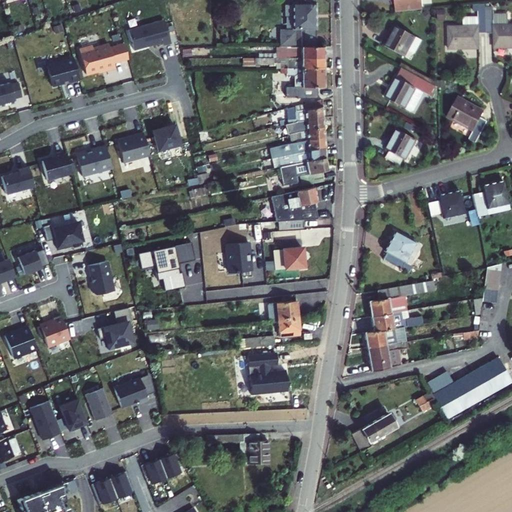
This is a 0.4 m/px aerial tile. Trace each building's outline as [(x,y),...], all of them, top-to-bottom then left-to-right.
[(412,11),(422,10),(421,0),(389,0),(390,0),(392,0),(393,3),(394,13),(412,11)] [(315,30),(315,3),(305,3),(292,3),(292,30),(315,30)] [(81,10),(79,4),(73,7),(75,13),(81,10)] [(477,18),(478,26),(478,34),(486,34),(485,11),(485,7),(485,5),(477,5),(477,18)] [(427,21),(432,18),(427,11),(422,14),(427,21)] [(493,26),(493,14),(493,11),(485,11),(486,34),(493,33),(493,26)] [(493,14),(493,26),(507,25),(507,14),(493,14)] [(163,20),(128,30),(133,50),(162,43),(162,46),(170,43),(163,20)] [(22,25),(14,27),(16,33),(24,30),(22,25)] [(61,25),(53,27),(55,34),(63,32),(61,25)] [(511,25),(507,25),(493,26),(493,33),(494,48),(511,47),(511,25)] [(404,57),(415,37),(395,26),(384,46),(404,57)] [(478,34),(478,26),(464,26),(448,27),(448,49),(478,49),(478,34)] [(315,47),(315,30),(292,30),(279,30),(279,47),(300,47),(315,47)] [(114,68),(113,63),(109,48),(108,44),(92,49),(91,46),(78,49),(85,74),(102,69),(103,71),(114,68)] [(109,48),(113,63),(127,58),(123,44),(109,48)] [(273,58),(300,58),(300,47),(279,47),(276,47),(276,54),(258,54),(258,58),(273,58)] [(315,47),(300,47),(300,58),(323,58),(323,47),(315,47)] [(73,58),(45,65),(51,86),(63,83),(63,82),(68,80),(69,83),(79,80),(73,58)] [(255,64),(255,58),(243,58),(243,66),(255,66),(255,64)] [(300,58),(273,58),(273,63),(281,63),(281,68),(286,68),(300,68),(300,58)] [(323,58),(300,58),(300,68),(323,68),(323,58)] [(300,68),(286,68),(286,74),(286,76),(294,76),(294,87),(300,87),(300,68)] [(323,68),(300,68),(300,87),(317,87),(323,87),(323,68)] [(395,78),(424,93),(437,100),(437,87),(401,68),(395,78)] [(413,113),(424,93),(395,78),(385,98),(413,113)] [(0,104),(14,100),(13,99),(9,84),(9,82),(0,84),(0,104)] [(9,84),(13,99),(21,97),(17,82),(9,84)] [(294,87),(287,87),(287,97),(300,97),(300,87),(294,87)] [(317,87),(300,87),(300,97),(317,97),(317,87)] [(473,131),(480,118),(483,111),(457,97),(446,117),(473,131)] [(322,100),(303,105),(304,111),(322,108),(322,100)] [(294,107),(295,122),(305,121),(304,111),(303,105),(294,107)] [(287,123),(295,122),(294,107),(286,109),(287,123)] [(323,117),(322,108),(304,111),(305,121),(323,117)] [(323,117),(305,121),(305,131),(323,127),(323,117)] [(480,118),(473,131),(468,139),(475,142),(487,121),(480,118)] [(305,131),(305,121),(285,125),(286,133),(288,132),(295,130),(296,133),(305,131)] [(174,124),(152,130),(157,150),(179,144),(174,124)] [(406,133),(409,127),(405,124),(401,131),(406,133)] [(286,133),(285,125),(276,127),(278,135),(286,133)] [(323,127),(305,131),(306,141),(324,137),(323,127)] [(389,151),(403,159),(405,160),(416,140),(396,129),(385,149),(389,151)] [(306,141),(305,131),(296,133),(289,135),(291,141),(297,140),(297,143),(306,141)] [(135,136),(117,141),(122,162),(149,155),(142,132),(134,135),(135,136)] [(324,137),(306,141),(307,151),(325,147),(324,137)] [(272,159),(307,151),(306,141),(297,143),(270,149),(272,159)] [(75,155),(81,176),(111,168),(104,145),(90,149),(90,150),(75,155)] [(325,147),(307,151),(307,161),(324,158),(326,157),(325,147)] [(307,161),(307,151),(272,159),(274,168),(278,167),(305,162),(307,161)] [(400,166),(403,159),(389,151),(386,158),(400,166)] [(41,161),(47,180),(71,173),(65,153),(57,155),(57,156),(41,161)] [(209,163),(217,161),(215,154),(208,156),(209,163)] [(307,161),(305,162),(307,174),(321,172),(327,171),(324,158),(307,161)] [(307,174),(305,162),(278,167),(282,185),(297,182),(296,177),(299,176),(307,174)] [(198,173),(206,171),(205,165),(196,167),(198,173)] [(17,170),(0,175),(5,193),(33,186),(27,166),(17,169),(17,170)] [(323,181),(321,172),(307,174),(299,176),(301,186),(323,181)] [(199,184),(209,182),(207,173),(197,175),(199,184)] [(198,184),(197,178),(187,180),(188,186),(198,184)] [(483,191),(487,214),(510,210),(504,181),(481,186),(483,191)] [(195,197),(208,194),(207,188),(194,191),(195,197)] [(295,192),(298,206),(314,202),(316,202),(313,188),(295,192)] [(120,192),(122,200),(132,197),(130,189),(120,192)] [(459,191),(438,196),(442,218),(464,213),(459,191)] [(477,217),(487,214),(483,191),(472,194),(477,217)] [(270,197),(275,222),(278,221),(303,220),(317,219),(314,202),(298,206),(295,192),(270,197)] [(440,214),(437,201),(428,203),(431,216),(440,214)] [(474,210),(467,212),(471,227),(478,225),(474,210)] [(223,221),(224,227),(235,225),(233,218),(223,221)] [(278,230),(303,228),(303,220),(278,221),(278,230)] [(78,221),(52,227),(55,239),(57,250),(66,248),(66,245),(82,241),(78,221)] [(46,241),(55,239),(52,227),(52,226),(43,228),(46,241)] [(386,253),(410,265),(420,245),(394,231),(384,251),(386,253)] [(271,233),(263,233),(263,241),(271,240),(271,233)] [(248,242),(226,244),(229,273),(241,271),(242,276),(251,275),(248,242)] [(172,247),(176,264),(195,260),(191,243),(172,247)] [(156,274),(177,270),(176,264),(172,247),(151,251),(154,267),(156,274)] [(282,250),(284,268),(284,269),(303,267),(301,248),(282,249),(282,250)] [(35,252),(40,266),(48,263),(42,249),(35,252)] [(41,268),(40,266),(35,252),(34,250),(17,257),(24,274),(41,268)] [(277,268),(284,268),(282,250),(275,251),(277,268)] [(141,269),(154,267),(151,251),(137,254),(141,269)] [(412,267),(410,265),(386,253),(383,260),(408,273),(412,267)] [(7,259),(0,261),(0,281),(14,276),(7,259)] [(114,290),(107,261),(88,265),(90,277),(91,276),(93,282),(90,282),(93,292),(96,294),(114,290)] [(484,281),(499,283),(501,262),(486,266),(484,281)] [(177,270),(156,274),(157,281),(162,280),(165,291),(184,287),(181,273),(178,274),(177,270)] [(378,300),(389,298),(403,296),(434,291),(432,281),(376,291),(378,300)] [(483,287),(498,289),(499,283),(484,281),(483,287)] [(496,302),(498,289),(483,287),(482,298),(481,301),(496,302)] [(403,296),(389,298),(392,313),(400,312),(406,311),(403,296)] [(370,317),(392,313),(389,298),(378,300),(368,302),(370,317)] [(482,298),(472,300),(475,315),(480,314),(481,301),(482,298)] [(296,301),(275,303),(277,319),(297,317),(296,301)] [(270,320),(277,319),(275,303),(268,304),(270,320)] [(126,320),(127,321),(131,320),(127,306),(113,310),(116,322),(126,320)] [(400,312),(392,313),(394,328),(403,327),(421,324),(420,316),(408,318),(401,319),(400,312)] [(384,330),(394,328),(392,313),(370,317),(373,331),(384,330)] [(53,320),(39,326),(44,338),(47,346),(69,337),(60,314),(52,318),(53,320)] [(279,337),(299,335),(297,317),(277,319),(279,337)] [(157,319),(146,320),(147,329),(158,328),(157,319)] [(116,322),(102,326),(105,335),(108,348),(118,346),(118,344),(131,340),(127,321),(126,320),(116,322)] [(105,335),(102,326),(96,327),(99,337),(105,335)] [(15,331),(4,335),(12,357),(36,348),(28,327),(20,330),(20,331),(16,333),(15,331)] [(394,328),(384,330),(386,345),(405,341),(403,327),(394,328)] [(477,337),(478,329),(477,329),(473,330),(453,333),(454,338),(463,337),(464,339),(467,339),(467,338),(477,337)] [(386,345),(384,330),(373,331),(363,333),(366,348),(386,345)] [(239,348),(275,344),(274,336),(238,339),(239,348)] [(405,341),(386,345),(390,367),(400,365),(397,350),(406,348),(405,341)] [(371,371),(390,367),(386,345),(366,348),(371,371)] [(251,395),(287,391),(285,370),(269,372),(268,365),(276,364),(275,353),(246,356),(251,395)] [(446,419),(511,382),(498,358),(452,383),(432,395),(437,402),(446,419)] [(426,383),(430,391),(432,395),(452,383),(446,372),(426,383)] [(149,373),(139,378),(145,394),(153,391),(149,373)] [(113,387),(121,407),(138,401),(138,403),(147,399),(145,394),(139,378),(113,387)] [(102,388),(85,394),(94,420),(112,413),(102,388)] [(436,402),(430,391),(421,396),(425,402),(431,398),(434,403),(436,402)] [(425,402),(421,396),(415,400),(421,411),(434,403),(431,398),(425,402)] [(77,399),(58,406),(63,417),(67,428),(68,430),(86,423),(77,399)] [(48,400),(29,407),(42,440),(61,432),(48,400)] [(361,429),(368,442),(395,427),(387,413),(361,429)] [(60,430),(67,428),(63,417),(56,419),(60,430)] [(371,446),(368,442),(361,429),(351,434),(361,452),(371,446)] [(239,442),(239,454),(247,454),(247,464),(268,463),(268,440),(258,441),(256,441),(255,433),(206,435),(206,443),(239,442)] [(6,437),(0,439),(0,461),(13,456),(6,437)] [(172,453),(144,464),(151,483),(179,473),(172,453)] [(123,472),(94,483),(102,504),(131,492),(123,472)] [(60,483),(16,499),(21,511),(70,511),(67,505),(61,507),(56,495),(61,493),(60,483)]
